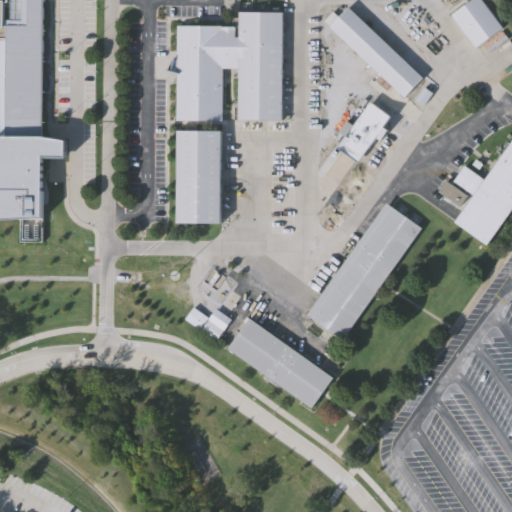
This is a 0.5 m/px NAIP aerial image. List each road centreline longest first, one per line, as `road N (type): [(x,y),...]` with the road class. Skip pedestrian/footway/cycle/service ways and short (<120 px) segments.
road 1 (residential): [(0,369),(82,353),(162,357),(278,428),(374,511)]
road 2 (residential): [(108,0),(105,352)]
